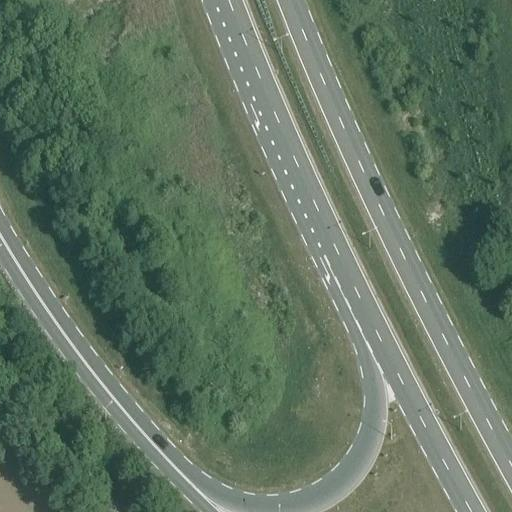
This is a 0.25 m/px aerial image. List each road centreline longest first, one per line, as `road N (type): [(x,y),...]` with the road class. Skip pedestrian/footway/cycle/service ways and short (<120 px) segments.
road 1 (primary): [(511,461),(364,171),(292,0)]
road 2 (primary): [(337,252),(373,392),(372,431),(354,467),(319,500),(287,509),(250,507),(190,483)]
road 3 (primary): [(190,483),(86,367),(0,235)]
road 4 (primary): [(337,252),(472,511)]
road 5 (primary): [(226,0),(337,252)]
road 6 (track): [(0,388),(73,469),(125,511)]
